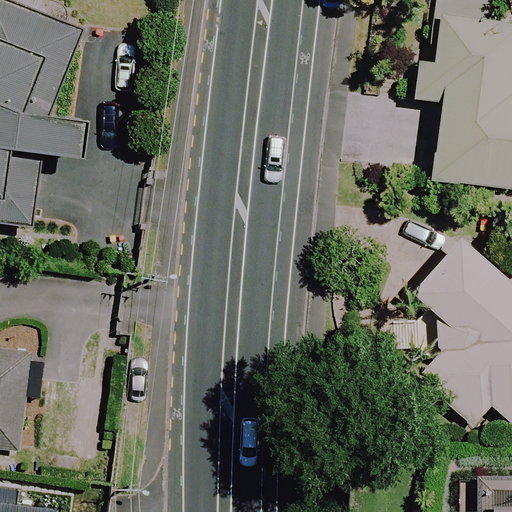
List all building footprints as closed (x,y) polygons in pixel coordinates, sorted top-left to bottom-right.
[(95,119),(58,110),(79,26),(0,6),(0,225),(29,232),(47,158),(83,167),(95,119)] [(511,27),(443,22),(440,62),(422,61),(419,101),(440,103),(434,183),(511,188),(511,27)] [(511,279),(510,282),(457,239),(413,293),(441,316),(440,352),(411,389),(468,434),(490,406),(511,424),(511,279)] [(0,448),(27,451),(36,353),(0,349),(0,448)] [(511,511),(511,476),(481,478),(482,511),(511,511)] [(0,511),(53,511),(54,505),(0,498),(0,511)]
